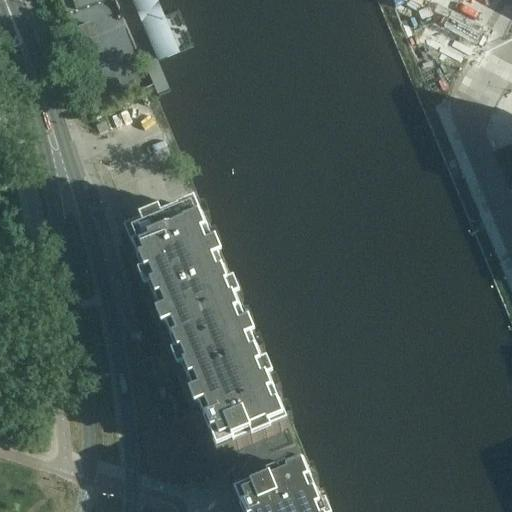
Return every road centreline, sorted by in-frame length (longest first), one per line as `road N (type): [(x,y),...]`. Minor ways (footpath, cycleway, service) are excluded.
road 1 (tertiary): [(131,511),(118,342),(89,223),(60,164)]
road 2 (tertiary): [(60,164),(58,217),(88,430),(86,511)]
road 3 (residential): [(505,40),(475,91),(469,126),(511,230)]
road 4 (tertiary): [(5,0),(60,164)]
